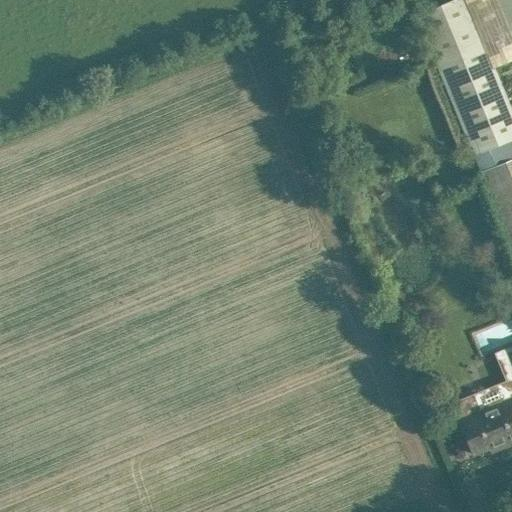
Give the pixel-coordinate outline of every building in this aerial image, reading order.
[(451,0),(415,15),(472,154),(473,153),(511,137),(511,111),(466,0),(451,0)] [(511,0),(494,0),(511,43),(511,0)] [(511,137),(473,153),(481,171),(511,158),(511,137)] [(511,158),(481,171),(511,249),(511,158)] [(473,393),(452,402),(459,419),(458,419),(472,453),(498,443),(500,447),(511,442),(511,362),(511,363),(511,365),(511,397),(480,410),(473,393)]
